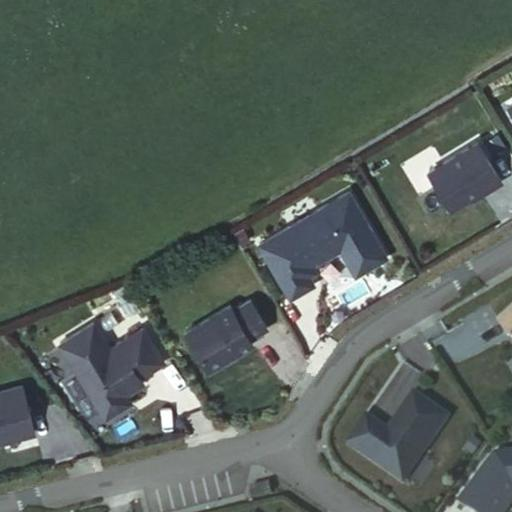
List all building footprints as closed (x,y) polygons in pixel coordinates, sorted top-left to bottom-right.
[(477,134),(421,166),(449,213),(504,180),(477,134)] [(348,188),(253,238),(289,307),(384,257),(348,188)] [(267,325),(250,297),(233,307),(230,303),(183,331),(207,371),(253,343),(249,336),(267,325)] [(511,313),(499,321),(511,342),(511,313)] [(59,340),(104,412),(175,374),(142,322),(106,334),(96,321),(59,340)] [(0,392),(0,439),(38,433),(27,385),(0,392)] [(367,411),(343,447),(404,487),(449,419),(412,394),(390,426),(367,411)] [(511,446),(491,449),(458,502),(472,511),(509,511),(511,507),(511,446)]
